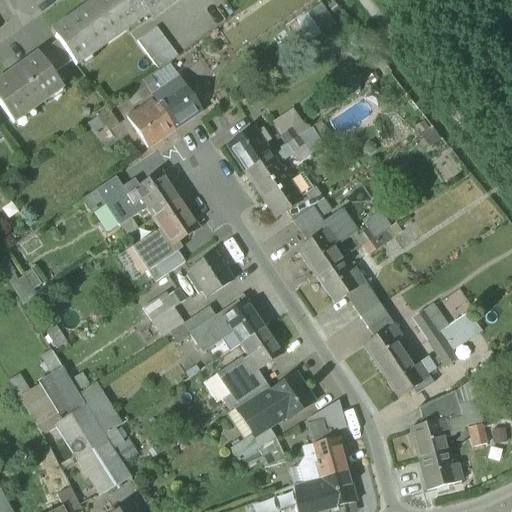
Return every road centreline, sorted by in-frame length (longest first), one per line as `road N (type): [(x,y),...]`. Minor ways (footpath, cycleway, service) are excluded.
road 1 (residential): [(398,511),(370,426),(196,161)]
road 2 (track): [(511,184),(365,0)]
